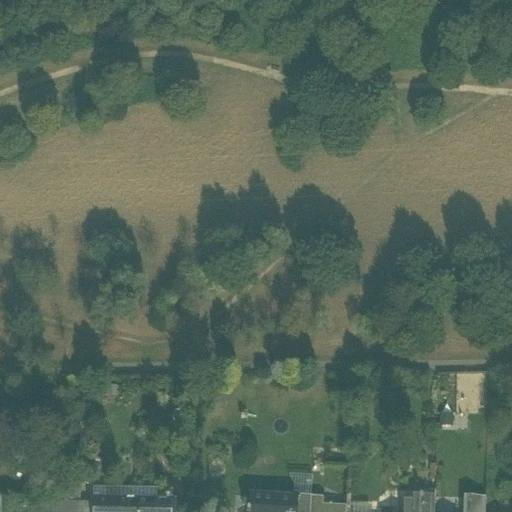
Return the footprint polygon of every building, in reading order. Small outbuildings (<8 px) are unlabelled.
[(69,505),(79,505),(79,494),(68,494),(68,505),(69,505)] [(310,511),(311,499),(295,498),(294,502),(250,499),(249,511),(310,511)] [(413,498),(412,501),(412,511),(433,511),(434,499),(413,498)] [(172,511),(173,501),(94,499),(94,506),(93,511),(172,511)] [(321,511),(322,507),(322,500),(311,499),(310,511),(321,511)] [(400,503),(399,511),(412,511),(412,501),(404,500),(400,503)] [(484,511),(485,501),(463,500),(462,511),(484,511)] [(0,511),(20,511),(21,504),(21,502),(0,501),(0,511)]
